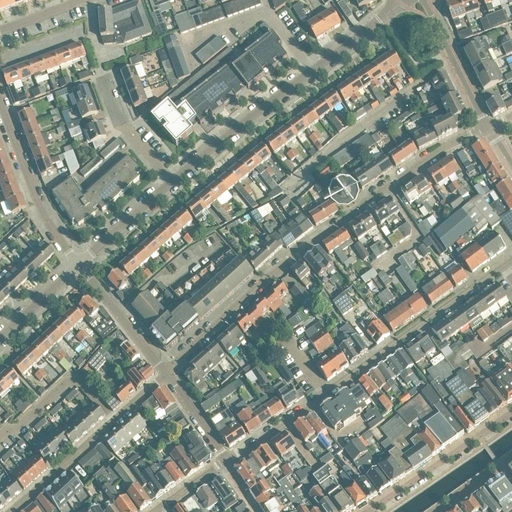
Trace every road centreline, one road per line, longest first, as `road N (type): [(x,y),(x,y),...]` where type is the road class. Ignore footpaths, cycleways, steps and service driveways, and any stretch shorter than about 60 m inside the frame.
road 1 (residential): [(489,128),(446,146),(319,234),(165,373)]
road 2 (residential): [(224,460),(511,259)]
road 3 (residential): [(287,188),(456,62)]
road 4 (residential): [(165,373),(11,511)]
road 5 (residential): [(195,72),(184,44),(266,8),(312,70)]
road 6 (residential): [(78,264),(44,219),(0,94)]
road 7 (unclassified): [(171,183),(312,70)]
road 8 (residential): [(367,511),(511,412)]
road 9 (residential): [(165,373),(78,264)]
road 10 (residential): [(171,183),(120,121),(102,74)]
road 11 (unclassified): [(78,264),(171,183)]
